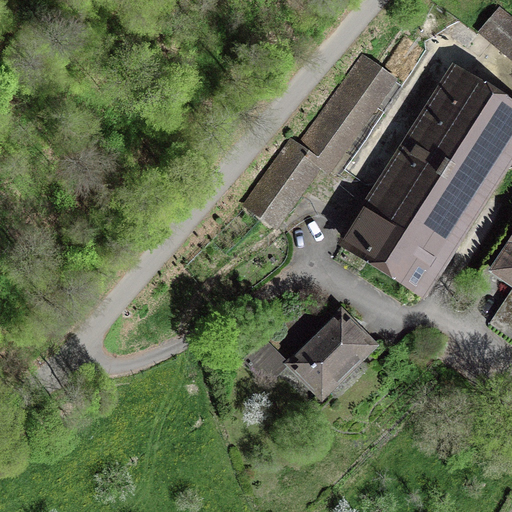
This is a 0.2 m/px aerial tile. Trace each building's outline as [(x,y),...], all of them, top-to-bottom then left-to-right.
[(478,34),(511,62),(511,23),(497,11),(478,34)] [(389,81),(360,59),(296,149),(290,144),(245,206),(268,222),(311,161),(325,171),(333,159),(328,155),(352,120),(358,124),(389,81)] [(348,228),(352,230),(344,243),(423,293),(442,263),(429,254),(511,124),(511,112),(465,83),(377,221),(363,212),(360,217),(356,215),(348,228)] [(511,238),(508,244),(510,245),(492,273),(511,286),(511,290),(488,326),(511,341),(511,238)] [(288,366),(320,398),(371,347),(339,315),(288,366)] [(263,341),(242,362),(260,381),(281,360),(263,341)]
